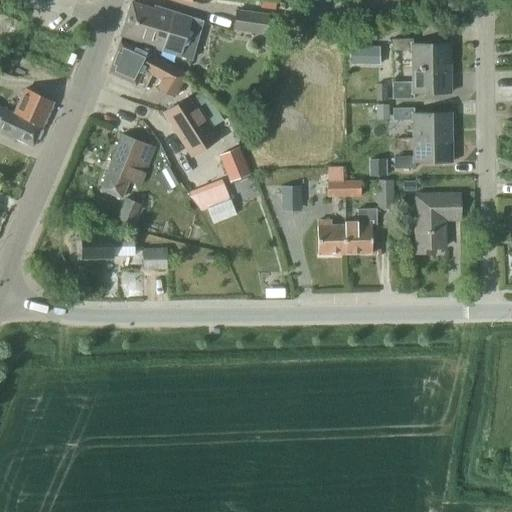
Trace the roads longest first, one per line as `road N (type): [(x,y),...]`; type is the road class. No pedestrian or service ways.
road 1 (unclassified): [(488,311),(105,315),(60,312),(13,293)]
road 2 (secondary): [(13,293),(14,246),(113,0)]
road 3 (residential): [(488,311),(483,12)]
